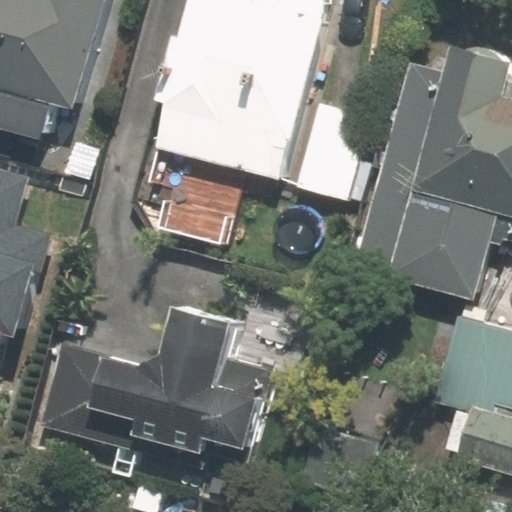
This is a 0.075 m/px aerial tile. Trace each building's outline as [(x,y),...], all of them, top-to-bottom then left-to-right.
[(108,102),(136,0),(0,0),(0,118),(69,138),(81,94),(108,102)] [(397,115),(333,99),(358,0),(220,0),(182,151),(375,200),(397,115)] [(436,57),(384,260),(511,293),(511,289),(511,37),(479,29),(469,66),(436,57)] [(0,383),(16,387),(32,314),(57,319),(78,220),(50,214),(60,168),(0,154),(0,383)] [(244,354),(257,306),(197,290),(178,359),(127,345),(112,399),(157,412),(150,438),(219,457),(226,431),(262,441),(283,365),(244,354)] [(511,322),(469,311),(447,399),(481,407),(469,455),(511,465),(511,322)] [(402,496),(414,435),(341,420),(329,481),(402,496)]
